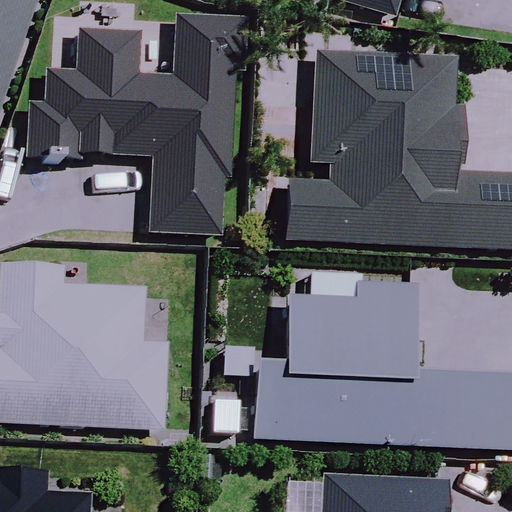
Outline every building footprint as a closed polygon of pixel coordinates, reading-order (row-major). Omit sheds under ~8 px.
[(0,0),(0,101),(35,0),(0,0)] [(323,0),(323,1),(392,20),(398,0),(323,0)] [(30,79),(26,171),(77,173),(77,164),(147,168),(144,237),(218,241),(226,83),(240,84),(243,31),(171,27),(168,86),(134,84),(136,42),(76,39),(74,81),(30,79)] [(511,184),(449,181),(453,117),(446,116),(448,70),(310,63),(304,174),(324,175),(323,191),(277,189),(274,245),(511,257),(511,184)] [(58,293),(58,276),(0,273),(0,428),(155,436),(159,352),(133,351),(135,296),(58,293)] [(410,292),(349,290),(348,307),(278,304),(275,370),(248,369),(245,445),(511,456),(511,383),(406,379),(410,292)] [(233,407),(201,405),(199,443),(231,444),(233,407)] [(0,479),(0,511),(89,511),(90,505),(41,503),(42,482),(0,479)] [(321,497),(281,496),(280,511),(436,511),(438,491),(321,486),(321,497)]
